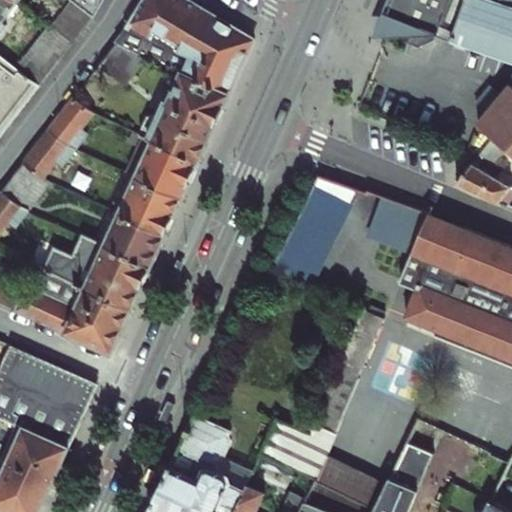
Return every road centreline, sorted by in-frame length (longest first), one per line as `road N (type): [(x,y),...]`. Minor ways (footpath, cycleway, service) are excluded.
road 1 (secondary): [(270,123),(96,511)]
road 2 (residential): [(270,123),(511,224)]
